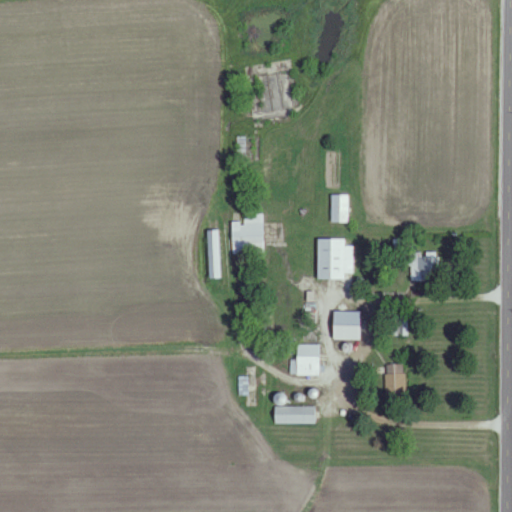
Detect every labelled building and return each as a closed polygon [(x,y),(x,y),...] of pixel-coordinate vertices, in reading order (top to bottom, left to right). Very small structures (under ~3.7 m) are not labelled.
[(349,196),(330,196),(330,224),(349,224),(349,196)] [(263,216),(244,216),(244,224),(231,224),(231,257),(263,257),(263,216)] [(354,247),(345,247),(345,241),(316,241),(316,281),(354,281),(354,247)] [(411,282),(439,282),(439,254),(411,254),(411,282)] [(360,341),(360,313),(331,313),(331,341),(360,341)] [(296,377),(319,377),(319,346),(296,346),(296,377)] [(386,399),(405,399),(405,366),(386,366),(386,399)] [(249,397),(248,378),(239,379),(240,397),(249,397)] [(317,409),(272,409),(272,426),(317,426),(317,409)]
